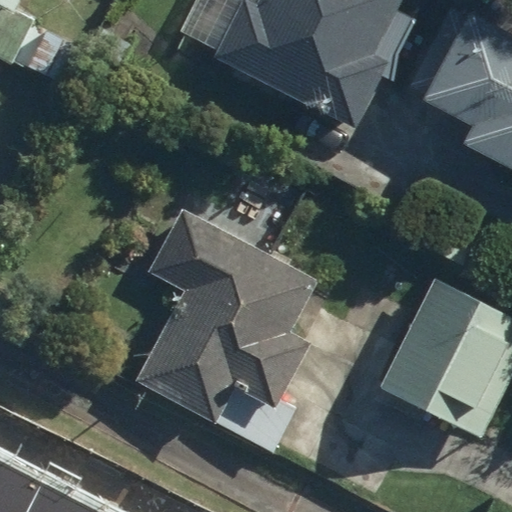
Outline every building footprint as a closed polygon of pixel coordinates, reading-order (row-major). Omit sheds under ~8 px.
[(0,0),(0,14),(7,18),(14,0),(0,0)] [(201,0),(179,45),(360,133),(385,81),(394,86),(426,21),(405,11),(410,0),(201,0)] [(511,39),(451,9),(411,90),(477,123),(463,150),(511,173),(511,39)] [(181,293),(132,382),(271,458),(291,422),(277,414),(314,346),(293,334),(319,285),(182,211),(148,275),(181,293)] [(436,275),(374,387),(427,417),(439,394),(477,415),(511,350),(511,345),(472,323),(484,302),(436,275)] [(89,511),(0,465),(0,511),(89,511)]
